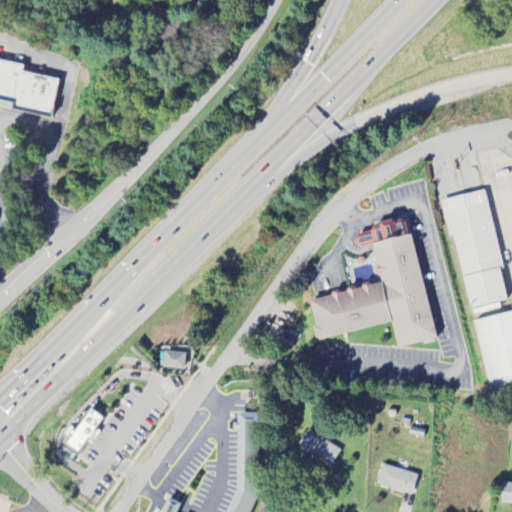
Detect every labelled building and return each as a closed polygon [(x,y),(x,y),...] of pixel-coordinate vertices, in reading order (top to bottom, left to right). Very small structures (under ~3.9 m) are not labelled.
[(0,102),(13,104),(12,112),(51,119),(58,80),(21,73),(23,65),(0,61),(0,102)] [(440,201),(448,238),(454,237),(470,317),(500,311),(498,304),(507,302),(485,192),(440,201)] [(360,247),(355,241),(362,232),(403,218),(438,340),(401,351),(391,324),(318,342),(312,326),(308,303),(382,283),(372,247),(364,248),(360,247)] [(511,391),(511,313),(474,322),(490,397),(511,391)] [(297,338),(272,327),(265,342),(290,354),(297,338)] [(164,347),(163,369),(185,370),(185,358),(191,359),(191,348),(164,347)] [(89,408),(63,444),(77,454),(102,417),(89,408)] [(237,413),(259,413),(258,492),(249,511),(158,511),(166,496),(180,501),(175,511),(225,511),(237,487),(237,413)] [(297,451),(332,467),(341,448),(305,432),(297,451)] [(411,497),(418,477),(382,465),(376,485),(411,497)]
